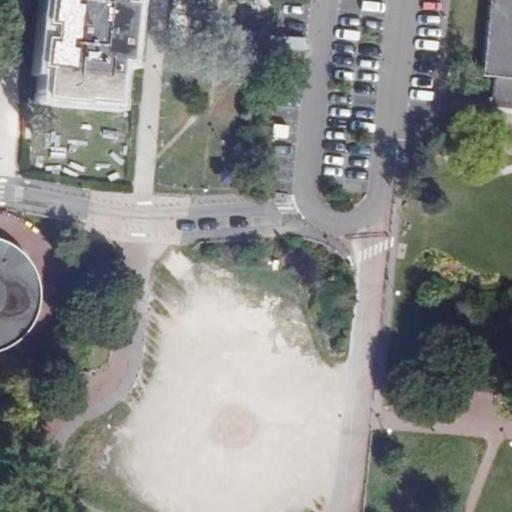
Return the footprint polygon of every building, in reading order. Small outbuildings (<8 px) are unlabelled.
[(42,0),(41,26),(50,27),(49,41),(39,40),(37,70),(43,70),(40,99),(81,103),(82,100),(98,101),(98,103),(112,104),(115,63),(125,64),(130,5),(120,5),(120,0),(42,0)] [(511,0),(489,0),(483,81),(496,82),(495,104),(511,105),(511,0)] [(33,270),(27,260),(20,252),(9,245),(0,240),(0,349),(4,349),(13,344),(23,335),(31,326),(36,314),(39,303),(39,293),(38,282),(33,270)] [(148,439),(145,490),(201,493),(203,442),(148,439)] [(291,464),(245,511),(308,511),(324,496),(291,464)]
